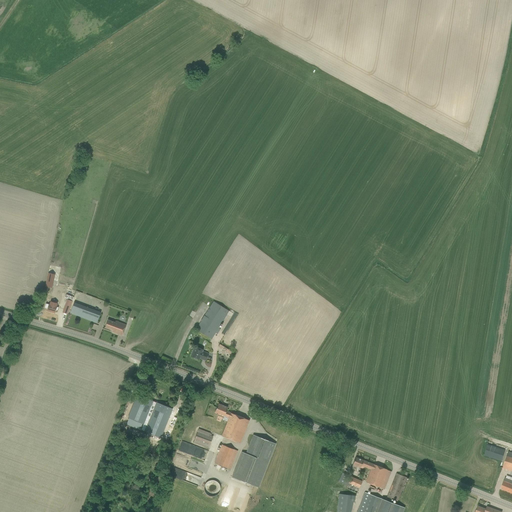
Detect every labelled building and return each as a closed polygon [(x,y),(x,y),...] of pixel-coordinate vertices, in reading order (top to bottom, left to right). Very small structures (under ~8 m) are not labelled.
[(214,301),(229,310),(233,304),(236,306),(239,302),(236,300),(238,297),(242,299),(246,292),(242,290),(252,274),(237,264),(214,301)] [(65,298),(72,301),(75,292),(67,290),(65,298)] [(67,300),(63,312),(67,314),(72,301),(67,300)] [(214,301),(196,330),(211,339),(215,333),(217,334),(220,329),(218,328),(229,310),(214,301)] [(56,306),(57,303),(51,302),(50,305),(49,304),(49,305),(46,304),(44,308),(47,309),(47,311),(55,313),(55,310),(57,311),(58,307),(56,307),(57,307),(56,306)] [(100,312),(74,303),(70,313),(96,323),(100,312)] [(122,336),(126,325),(115,321),(115,323),(108,320),(105,328),(112,330),(111,332),(122,336)] [(219,345),(218,348),(230,353),(231,349),(219,345)] [(206,361),(208,354),(202,351),(203,350),(194,347),(190,356),(199,359),(200,357),(203,358),(202,359),(206,361)] [(137,395),(126,421),(142,428),(141,430),(154,435),(151,441),(157,443),(160,437),(161,437),(172,409),(137,395)] [(240,443),(249,420),(226,411),(227,407),(218,404),(214,413),(223,416),(222,420),(227,422),(222,435),(240,443)] [(209,435),(210,433),(198,429),(193,443),(208,449),(213,436),(209,435)] [(258,488),(275,444),(253,435),(246,453),(242,452),(232,477),(258,488)] [(221,444),(214,463),(230,470),(237,451),(221,444)] [(501,461),(505,450),(487,444),(484,456),(501,461)] [(511,452),(508,451),(504,463),(502,468),(511,471),(510,475),(511,475),(511,452)] [(356,457),(352,465),(351,469),(356,471),(357,467),(362,469),(363,466),(370,469),(365,482),(384,490),(391,472),(386,470),(387,469),(373,464),(369,462),(368,462),(367,462),(363,460),(356,457)] [(199,486),(202,478),(181,470),(178,479),(199,486)] [(361,481),(341,472),(336,484),(357,493),(361,481)] [(396,473),(394,478),(387,497),(397,501),(406,477),(396,473)] [(500,489),(509,492),(511,493),(511,480),(505,478),(500,489)] [(203,489),(204,490),(204,492),(205,493),(207,495),(208,496),(210,496),(211,496),(213,496),(215,496),(217,495),(218,494),(218,493),(219,493),(219,492),(220,489),(220,487),(220,486),(219,485),(218,483),(217,482),(215,481),(212,480),(210,480),(208,481),(207,482),(206,483),(205,483),(205,484),(204,485),(204,487),(203,489)] [(402,511),(405,508),(383,499),(364,492),(356,511),(402,511)] [(339,494),(336,511),(349,511),(350,511),(351,507),(351,502),(352,502),(354,502),(355,496),(339,494)]
